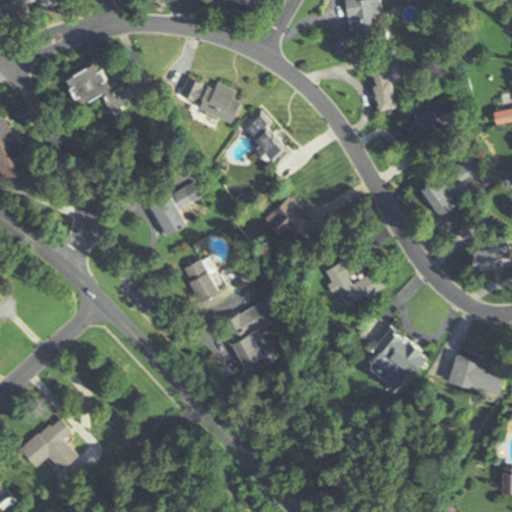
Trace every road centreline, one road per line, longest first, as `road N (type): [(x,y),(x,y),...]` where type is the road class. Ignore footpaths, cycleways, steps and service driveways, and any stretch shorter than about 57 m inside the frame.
road 1 (residential): [(511,307),(488,307),(444,277),(355,140),(297,73),(228,36),(154,20),(67,26),(31,41),(21,55),(20,72),(81,213),(64,259)]
road 2 (tertiary): [(309,511),(109,301),(0,212)]
road 3 (residential): [(0,393),(109,301)]
